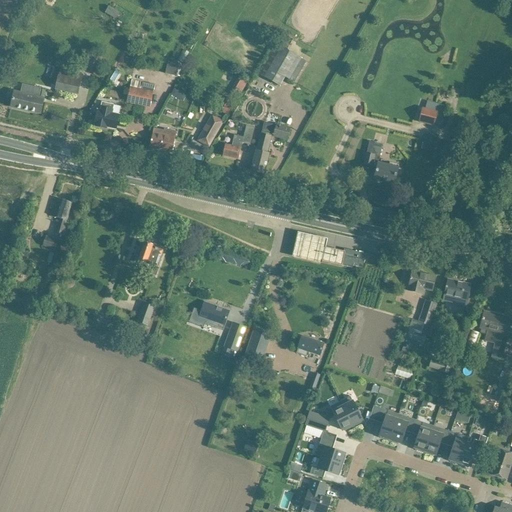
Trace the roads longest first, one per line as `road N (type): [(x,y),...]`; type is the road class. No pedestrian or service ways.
road 1 (secondary): [(511,264),(57,161)]
road 2 (residential): [(343,501),(369,448),(485,488)]
